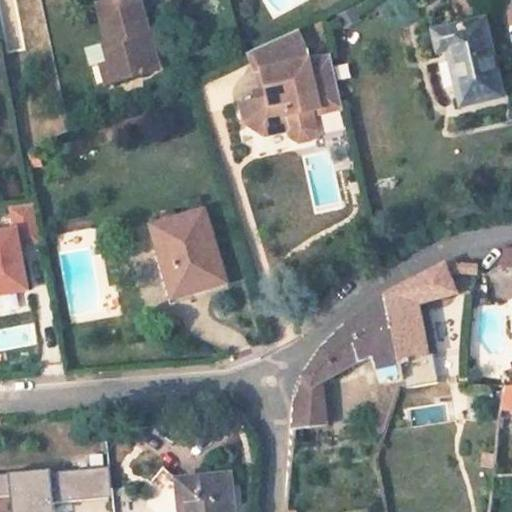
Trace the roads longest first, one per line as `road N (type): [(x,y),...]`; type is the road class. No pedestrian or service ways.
road 1 (residential): [(278,377),(367,290),(424,255),(511,233)]
road 2 (residential): [(0,404),(278,377)]
road 3 (unclassified): [(276,511),(278,377)]
